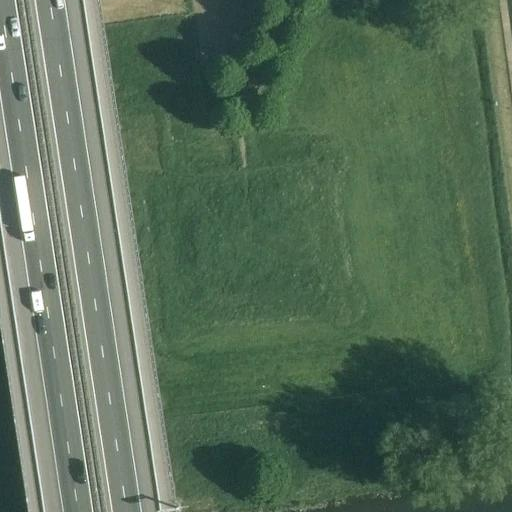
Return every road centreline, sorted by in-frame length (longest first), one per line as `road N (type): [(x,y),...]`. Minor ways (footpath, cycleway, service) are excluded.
road 1 (motorway): [(1,0),(78,511)]
road 2 (motorway): [(126,511),(50,0)]
